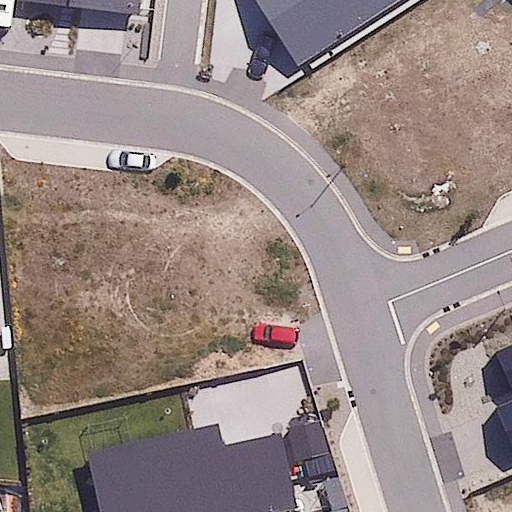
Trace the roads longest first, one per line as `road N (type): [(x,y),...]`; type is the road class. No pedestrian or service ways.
road 1 (residential): [(0,100),(176,122),(246,149),(327,223),(361,316)]
road 2 (residential): [(361,316),(420,511)]
road 3 (residential): [(361,316),(511,249)]
road 4 (unknown): [(176,122),(203,0)]
